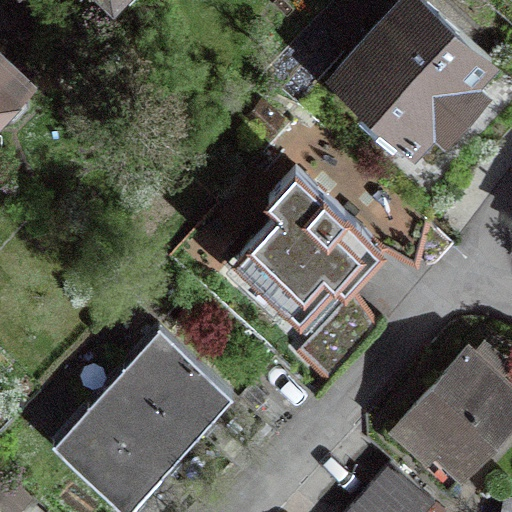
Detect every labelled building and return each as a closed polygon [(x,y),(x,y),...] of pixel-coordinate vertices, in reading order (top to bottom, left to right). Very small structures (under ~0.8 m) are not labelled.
[(430,0),(398,0),(335,68),(414,140),(381,175),(426,217),(463,177),(418,136),(465,85),(505,122),(511,113),(511,52),(500,42),(489,54),(430,0)] [(511,0),(484,0),(511,24),(511,0)] [(27,82),(0,56),(0,116),(13,116),(28,101),(27,82)] [(381,241),(417,257),(426,217),(381,175),(343,142),(310,177),(381,241)] [(265,292),(291,316),(337,265),(349,276),(381,241),(310,177),(295,164),(269,193),(281,204),(237,252),(273,284),(265,292)] [(159,321),(123,361),(198,428),(234,389),(159,321)] [(511,417),(511,383),(468,344),(395,426),(428,456),(438,445),(465,469),(511,417)] [(163,467),(198,428),(123,361),(88,399),(163,467)] [(127,506),(163,467),(88,399),(53,439),(127,506)] [(373,481),(407,511),(423,511),(436,498),(392,459),(373,481)] [(407,511),(373,481),(344,511),(407,511)] [(511,511),(511,497),(506,497),(503,511),(511,511)]
